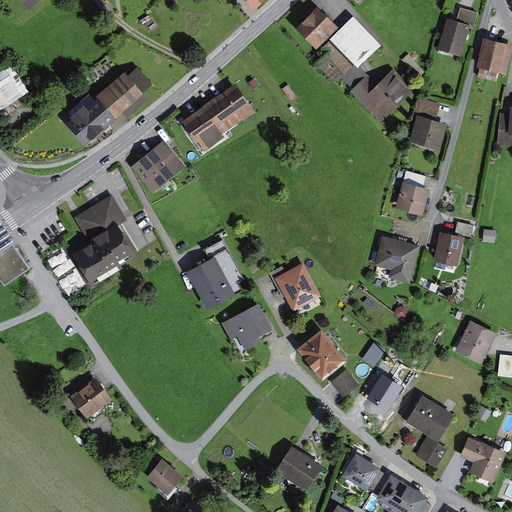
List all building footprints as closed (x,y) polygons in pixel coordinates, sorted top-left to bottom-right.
[(20,0),(31,11),(41,0),(20,0)] [(266,0),(247,0),(257,10),(266,0)] [(345,32),(323,9),(301,30),(323,53),(318,58),(383,126),(417,93),(398,73),(382,89),(365,72),(388,50),(358,19),(345,32)] [(479,15),(465,11),(462,23),(450,20),(441,55),(467,62),(479,15)] [(511,62),(511,44),(486,39),(479,67),(509,74),(511,62)] [(12,62),(0,69),(0,104),(5,112),(33,94),(12,62)] [(155,84),(140,66),(129,75),(144,93),(155,84)] [(129,75),(127,71),(96,96),(99,99),(115,119),(146,94),(144,93),(129,75)] [(240,86),(186,124),(207,154),(261,116),(240,86)] [(444,104),(420,97),(414,116),(419,118),(411,142),(442,151),(449,125),(438,121),(444,104)] [(75,121),(69,126),(86,147),(106,130),(105,128),(115,119),(99,99),(88,108),(85,105),(71,117),(75,121)] [(511,114),(503,113),(501,144),(511,144),(511,114)] [(166,141),(134,167),(156,193),(188,167),(166,141)] [(429,176),(409,170),(398,208),(426,216),(433,190),(426,188),(429,176)] [(94,207),(77,217),(91,242),(72,253),(91,286),(142,255),(124,224),(130,220),(117,198),(115,195),(94,207)] [(0,252),(14,243),(16,242),(0,219),(0,252)] [(457,235),(443,232),(437,262),(460,267),(466,237),(475,238),(477,225),(460,222),(457,235)] [(499,231),(486,230),(485,242),(498,243),(499,231)] [(422,246),(385,237),(377,266),(393,270),(391,278),(413,283),(422,246)] [(32,268),(14,243),(0,252),(0,277),(6,286),(18,277),(32,268)] [(230,250),(188,274),(209,311),(244,290),(239,281),(245,278),(230,250)] [(272,273),(284,300),(288,298),(294,312),(298,310),(302,316),(325,305),(321,299),(324,295),(305,264),(288,273),(286,267),(272,273)] [(277,334),(261,303),(224,323),(233,340),(241,336),(248,349),(277,334)] [(410,310),(398,308),(397,316),(408,318),(410,310)] [(499,334),(473,321),(458,351),(485,364),(499,334)] [(324,331),(299,350),(324,382),(349,362),(324,331)] [(388,350),(376,342),(365,359),(377,367),(388,350)] [(511,355),(502,355),(500,376),(511,377),(511,355)] [(350,369),(334,382),(346,398),(362,385),(350,369)] [(99,377),(73,396),(90,419),(115,399),(99,377)] [(457,415),(425,395),(408,422),(441,442),(457,415)] [(430,436),(419,455),(441,468),(453,450),(430,436)] [(509,453),(472,437),(463,456),(476,462),(472,472),(497,483),(509,453)] [(325,464),(294,443),(277,468),(308,489),(325,464)] [(383,469),(358,453),(344,475),(369,491),(383,469)] [(168,491),(184,473),(164,456),(148,473),(168,491)] [(393,473),(379,495),(405,511),(421,511),(431,497),(393,473)] [(354,511),(339,503),(333,511),(354,511)]
